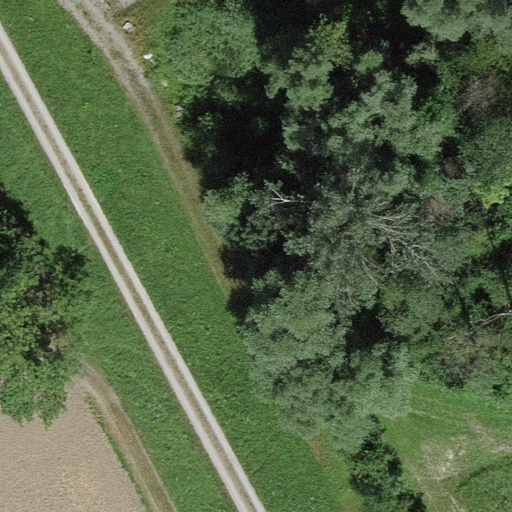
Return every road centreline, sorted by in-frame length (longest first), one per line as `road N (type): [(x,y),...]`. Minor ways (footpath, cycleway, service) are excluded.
road 1 (track): [(0,52),(249,511)]
road 2 (track): [(0,375),(20,360),(62,358),(96,389),(161,511)]
